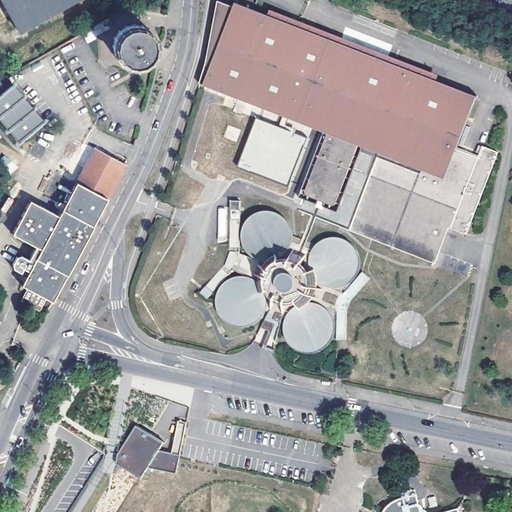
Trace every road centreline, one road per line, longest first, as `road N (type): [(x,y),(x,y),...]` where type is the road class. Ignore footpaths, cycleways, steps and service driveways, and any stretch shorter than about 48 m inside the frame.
road 1 (tertiary): [(511,443),(159,363)]
road 2 (tertiary): [(192,0),(180,73),(116,222)]
road 3 (tertiary): [(133,345),(117,312),(116,222)]
